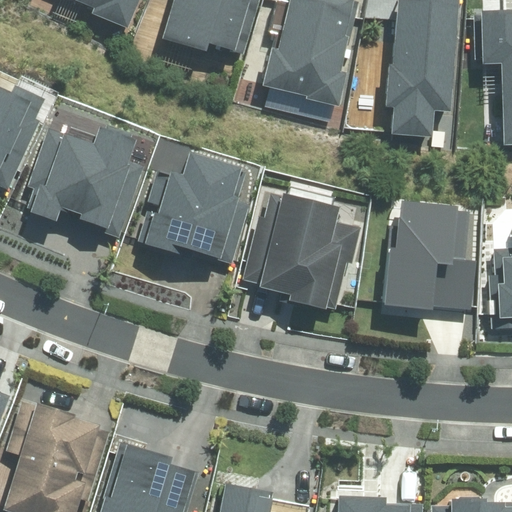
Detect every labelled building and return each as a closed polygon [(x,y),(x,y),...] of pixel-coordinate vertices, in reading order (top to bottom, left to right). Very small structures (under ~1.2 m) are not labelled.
[(64,0),(64,1),(131,29),(142,0),(64,0)] [(179,0),(168,41),(212,54),(215,46),(245,55),(260,0),(179,0)] [(294,0),(293,4),(284,2),(263,88),(342,106),(349,75),(343,74),(360,0),(294,0)] [(455,115),(463,0),(416,0),(417,1),(409,0),(400,0),(391,136),(435,139),(436,113),(455,115)] [(511,168),(511,23),(479,24),(480,78),(501,78),(503,168),(511,168)] [(0,186),(10,191),(42,122),(38,119),(46,101),(16,87),(13,93),(3,88),(0,95),(0,186)] [(49,128),(28,188),(35,190),(27,212),(59,224),(64,209),(80,215),(77,224),(120,239),(146,168),(133,163),(141,142),(104,128),(97,146),(49,128)] [(185,175),(173,172),(153,248),(193,259),(195,253),(234,264),(250,204),(237,201),(245,169),(191,154),(185,175)] [(343,210),(274,192),(267,220),(260,218),(243,285),(293,298),(292,301),(335,313),(348,265),(354,266),(363,230),(340,224),(343,210)] [(399,248),(392,247),(386,309),(441,314),(445,267),(458,268),(464,206),(404,200),(399,248)] [(502,319),(511,318),(511,258),(505,259),(507,284),(499,285),(502,319)] [(47,407),(12,511),(77,511),(106,426),(47,407)] [(109,511),(187,511),(198,479),(127,457),(109,511)] [(220,511),(312,511),(313,510),(225,492),(220,511)] [(511,511),(511,498),(457,497),(456,511),(511,511)] [(411,511),(411,499),(338,500),(338,511),(411,511)]
